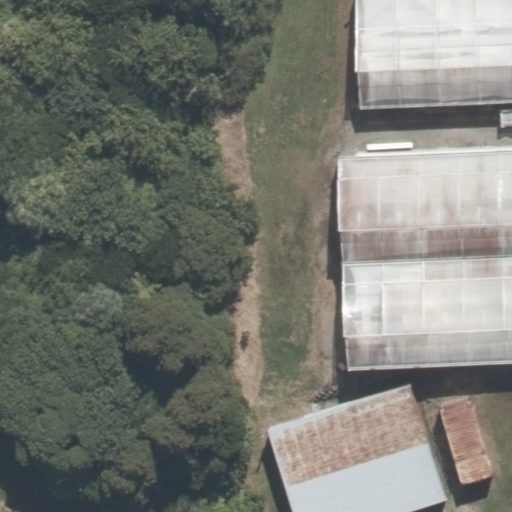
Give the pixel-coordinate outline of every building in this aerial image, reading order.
[(511,0),(353,0),(361,101),(511,90),(511,0)] [(511,145),(346,151),(354,362),(511,356),(511,145)] [(414,379),(267,426),(294,511),(423,511),(454,502),(414,379)] [(484,389),(440,399),(456,472),(500,462),(484,389)] [(0,511),(97,511),(97,510),(90,511),(7,511),(2,497),(0,497),(0,511)]
